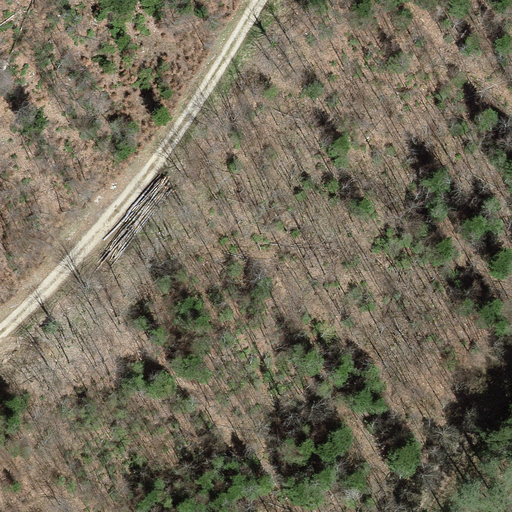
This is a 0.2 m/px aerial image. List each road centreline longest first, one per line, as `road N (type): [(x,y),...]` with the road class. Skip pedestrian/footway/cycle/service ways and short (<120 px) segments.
road 1 (track): [(256,0),(135,201),(0,332)]
road 2 (track): [(422,511),(511,377)]
